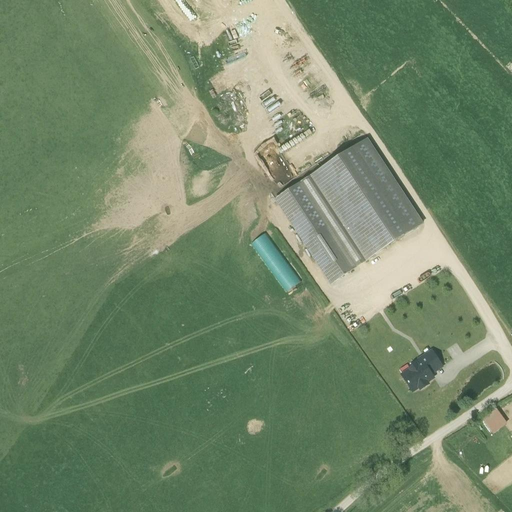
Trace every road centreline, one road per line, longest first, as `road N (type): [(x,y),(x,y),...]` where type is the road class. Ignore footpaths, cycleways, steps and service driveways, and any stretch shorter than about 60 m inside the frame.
road 1 (unclassified): [(338,511),(511,384)]
road 2 (track): [(278,0),(354,111)]
